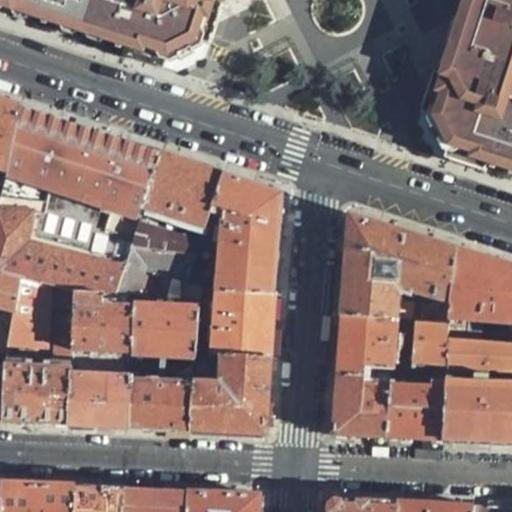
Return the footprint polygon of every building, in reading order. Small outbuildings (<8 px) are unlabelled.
[(0,0),(0,10),(98,42),(119,48),(117,53),(157,66),(159,62),(166,64),(195,64),(197,57),(205,60),(218,21),(210,17),(215,0),(0,0)] [(445,152),(443,158),(484,171),(486,165),(511,173),(511,0),(458,0),(428,89),(421,87),(408,127),(415,129),(413,135),(425,142),(441,151),(445,152)] [(0,101),(0,163),(8,166),(25,110),(0,101)] [(64,122),(25,110),(8,166),(0,193),(0,269),(17,275),(43,283),(95,132),(64,122)] [(131,143),(95,132),(43,283),(77,293),(135,297),(137,242),(143,224),(148,205),(164,153),(131,143)] [(214,209),(226,173),(197,164),(164,153),(148,205),(208,228),(214,209)] [(218,290),(275,294),(281,224),(283,197),(283,191),(226,173),(214,209),(223,212),(218,290)] [(453,313),(458,251),(449,248),(349,216),(346,267),(342,315),(398,318),(399,288),(433,299),(433,308),(423,307),(422,320),(452,322),(453,313)] [(196,262),(203,244),(143,224),(137,242),(196,262)] [(135,297),(134,352),(133,358),(148,358),(178,359),(198,360),(199,354),(202,289),(188,288),(196,262),(137,242),(135,297)] [(511,332),(511,267),(497,263),(458,251),(453,313),(511,332)] [(0,269),(0,303),(14,305),(17,275),(0,269)] [(77,293),(43,283),(17,275),(14,305),(11,343),(51,344),(54,300),(77,300),(77,293)] [(214,355),(271,359),(273,326),(275,294),(218,290),(214,355)] [(134,352),(135,297),(77,293),(77,300),(76,312),(75,349),(134,352)] [(38,423),(71,424),(74,373),(75,349),(76,312),(60,312),(58,366),(9,363),(9,371),(4,421),(38,423)] [(398,318),(342,315),(340,343),(337,373),(393,376),(395,342),(414,343),(413,377),(432,378),(448,379),(452,330),(452,322),(422,320),(398,318)] [(448,379),(444,442),(481,443),(511,444),(511,349),(452,330),(448,379)] [(198,360),(194,429),(219,430),(265,432),(266,415),(268,398),(271,359),(214,355),(199,354),(198,360)] [(162,428),(194,429),(198,360),(178,359),(177,383),(147,382),(148,358),(133,358),(133,375),(131,427),(162,428)] [(0,421),(4,421),(9,371),(0,370),(0,421)] [(101,425),(131,427),(133,375),(74,373),(71,424),(101,425)] [(368,439),(389,439),(392,388),(393,376),(337,373),(332,437),(368,439)] [(392,388),(389,439),(416,441),(444,442),(448,379),(432,378),(432,391),(392,388)] [(74,511),(75,488),(53,487),(40,486),(3,484),(1,511),(74,511)] [(122,511),(124,490),(100,489),(75,488),(74,511),(122,511)] [(186,511),(187,493),(156,492),(138,491),(124,490),(122,511),(186,511)] [(224,495),(187,493),(186,511),(258,511),(260,497),(255,496),(224,495)] [(327,511),(401,511),(402,503),(365,501),(344,500),(328,499),(327,511)] [(438,505),(402,503),(401,511),(475,511),(476,507),(438,505)]
